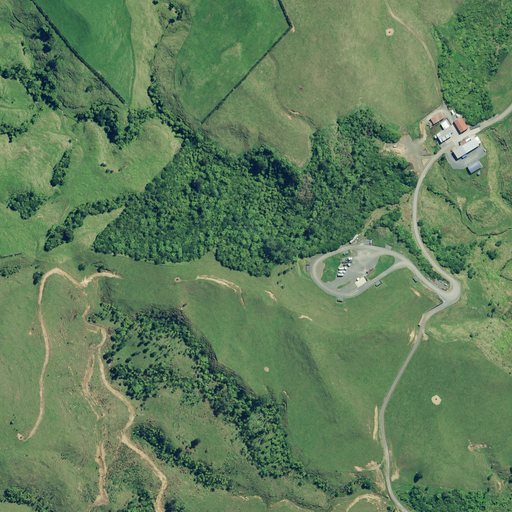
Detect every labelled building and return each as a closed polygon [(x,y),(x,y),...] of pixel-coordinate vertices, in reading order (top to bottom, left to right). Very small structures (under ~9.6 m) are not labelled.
[(446,118),(442,112),(431,119),(435,124),(446,118)] [(470,131),(465,122),(462,117),(455,122),(463,135),(470,131)] [(454,132),(447,121),(442,124),(445,130),(437,135),(442,143),(452,136),(451,134),(454,132)] [(480,140),(478,137),(468,144),(466,140),(460,144),(462,146),(456,149),(457,150),(454,152),(459,159),(480,146),(480,144),(482,143),(480,140)] [(483,167),(479,160),(468,167),(472,174),(483,167)] [(443,302),(446,298),(441,294),(438,298),(443,302)]
